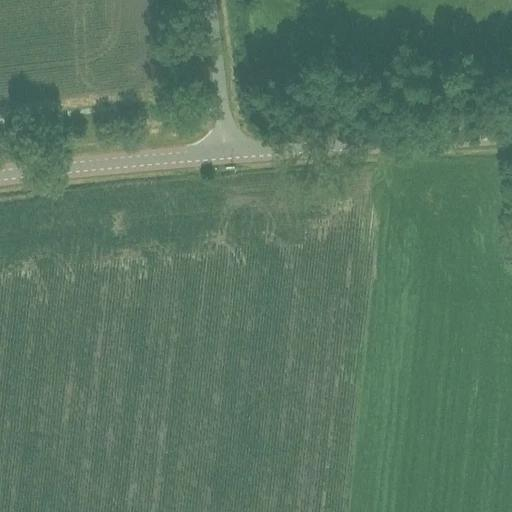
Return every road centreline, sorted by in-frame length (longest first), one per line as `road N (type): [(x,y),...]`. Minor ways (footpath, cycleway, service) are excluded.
road 1 (unclassified): [(227,154),(511,134)]
road 2 (unclassified): [(0,176),(227,154)]
road 3 (unclassified): [(227,154),(209,0)]
